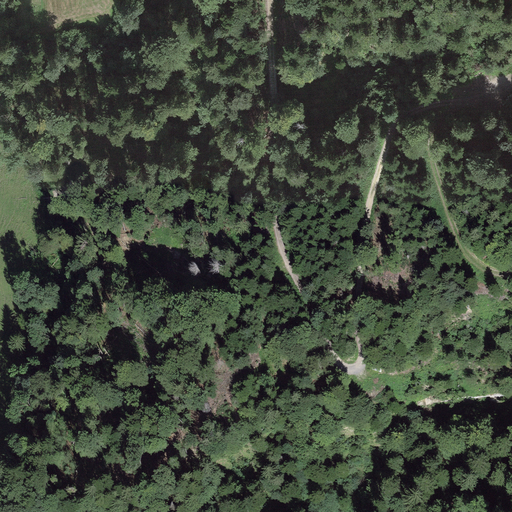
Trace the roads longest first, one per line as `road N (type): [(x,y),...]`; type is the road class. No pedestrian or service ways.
road 1 (track): [(270,0),(277,226),(334,359),(348,369),(363,361),(358,300),(369,200),(395,123),(414,109),(511,82)]
road 2 (track): [(458,102),(433,130),(438,182),(465,251),(481,268),(511,276)]
